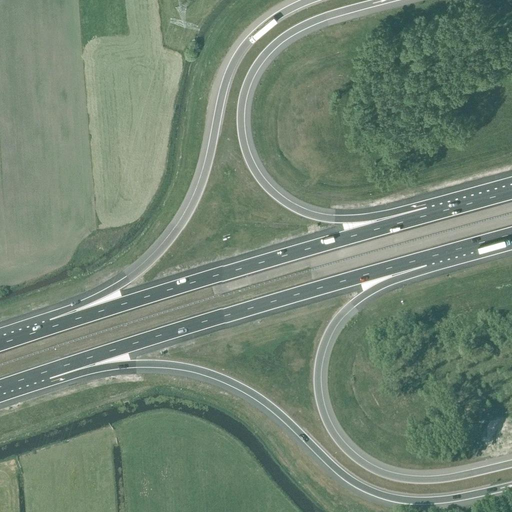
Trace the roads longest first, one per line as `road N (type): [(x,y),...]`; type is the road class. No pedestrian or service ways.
road 1 (motorway): [(42,374),(147,364),(213,375),(264,403),(343,476),(386,497),(433,501),(511,486)]
road 2 (motorway): [(430,215),(304,212),(262,182),(243,142),(243,93),(268,49),(309,22),(387,0)]
road 3 (motorway): [(308,0),(254,33),(234,60),(201,184),(171,238),(134,275),(46,329)]
road 4 (motorway): [(511,463),(435,479),(395,476),(354,456),(322,412),(319,357),(337,319),(426,258)]
road 5 (motorway): [(42,374),(426,258)]
road 6 (motorway): [(430,215),(46,329)]
